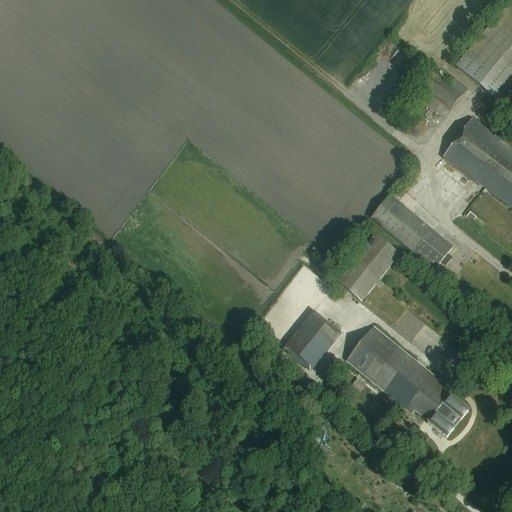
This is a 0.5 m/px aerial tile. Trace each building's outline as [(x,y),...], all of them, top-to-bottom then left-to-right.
[(503,107),(511,96),(511,0),(456,67),(503,107)] [(420,83),(451,109),(467,90),(453,79),(449,84),(431,69),(420,83)] [(511,147),(472,118),(442,159),(476,183),(477,182),(511,208),(511,147)] [(390,197),(371,221),(413,255),(434,272),(441,263),(446,266),(452,259),(448,254),(454,248),(432,231),(390,197)] [(477,218),(470,213),(467,217),(473,222),(477,218)] [(336,283),(361,304),(400,256),(375,236),(336,283)] [(310,311),(283,353),(312,372),(329,346),(331,347),(342,331),(310,311)] [(446,440),(468,413),(449,398),(450,397),(441,389),(444,386),(374,328),(345,363),(410,416),(414,412),(428,423),(427,424),(446,440)] [(361,391),(366,385),(357,378),(353,384),(361,391)] [(315,469),(328,452),(321,447),(309,464),(315,469)]
